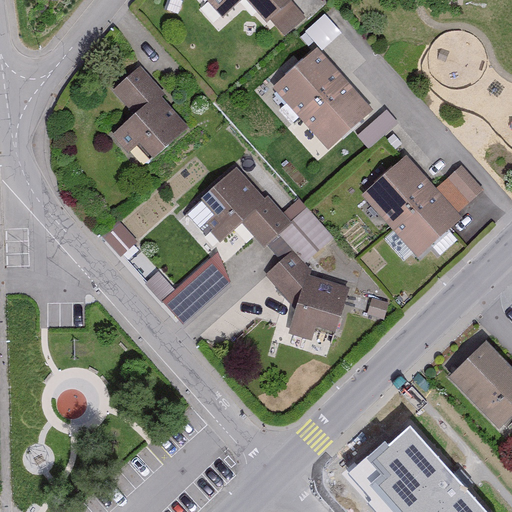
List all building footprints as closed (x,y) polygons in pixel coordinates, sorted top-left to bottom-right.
[(288,0),(208,0),(205,4),(220,20),(242,0),(264,25),(269,22),(283,37),(300,21),(287,6),(291,2),(288,0)] [(325,45),(340,29),(324,15),(309,31),(325,45)] [(269,91),(326,151),(369,111),(312,51),(269,91)] [(186,132),(136,72),(110,94),(130,119),(108,137),(124,156),(134,148),(147,164),(186,132)] [(355,140),(367,151),(394,125),(383,113),(355,140)] [(458,219),(403,159),(360,199),(415,258),(458,219)] [(478,191),(457,170),(445,182),(466,203),(478,191)] [(287,227),(233,171),(199,203),(200,205),(186,219),(204,238),(207,235),(216,245),(238,225),(263,250),(287,227)] [(118,225),(107,237),(123,253),(134,241),(118,225)] [(214,253),(175,288),(159,270),(146,282),(184,324),(236,277),(214,253)] [(345,289),(311,279),(287,255),(262,279),(293,310),(286,335),(307,341),(311,329),(332,336),(345,289)] [(380,321),(384,305),(369,301),(365,317),(380,321)] [(511,416),(511,378),(481,348),(446,383),(497,432),(511,416)] [(491,511),(412,422),(354,474),(387,511),(491,511)]
